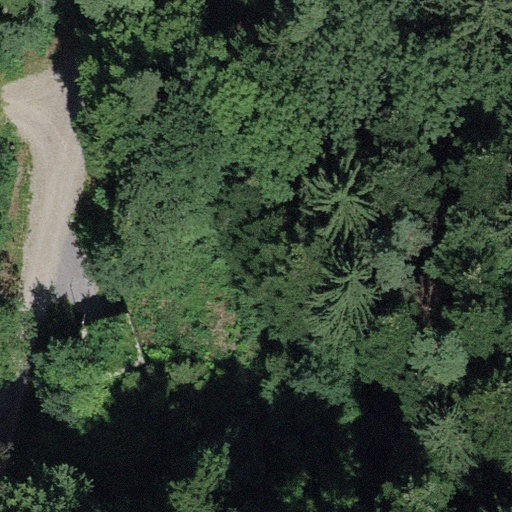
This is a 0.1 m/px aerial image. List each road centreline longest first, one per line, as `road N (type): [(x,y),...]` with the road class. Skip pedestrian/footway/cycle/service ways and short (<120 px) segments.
road 1 (track): [(129,0),(104,64),(0,475)]
road 2 (track): [(0,97),(341,0)]
